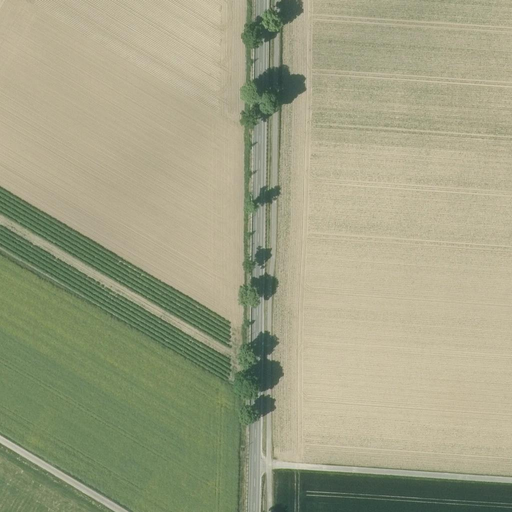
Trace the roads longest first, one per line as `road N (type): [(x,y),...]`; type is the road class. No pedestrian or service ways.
road 1 (primary): [(252,511),(261,0)]
road 2 (track): [(511,480),(254,464)]
road 3 (track): [(121,511),(0,439)]
